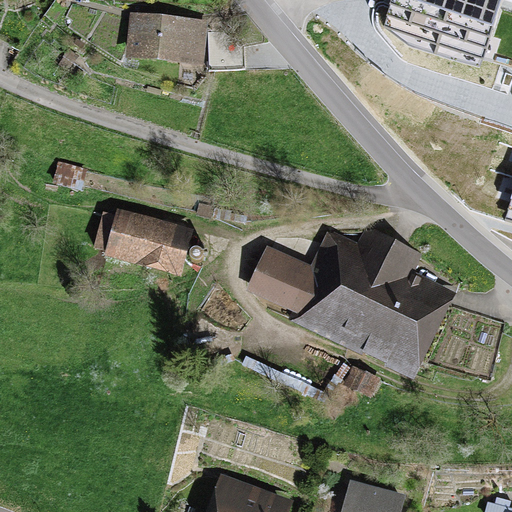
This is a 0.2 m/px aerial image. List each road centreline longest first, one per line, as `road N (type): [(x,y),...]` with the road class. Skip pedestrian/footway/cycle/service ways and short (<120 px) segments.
road 1 (residential): [(427,198),(373,194),(198,150),(0,81)]
road 2 (unclassified): [(427,198),(249,0)]
